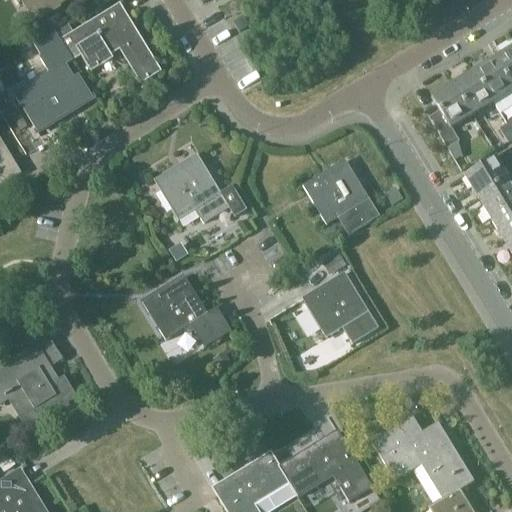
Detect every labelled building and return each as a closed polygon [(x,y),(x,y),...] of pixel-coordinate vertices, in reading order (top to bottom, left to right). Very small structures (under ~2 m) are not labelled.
[(19,0),(33,22),(68,0),(19,0)] [(120,4),(72,34),(66,24),(54,31),(62,44),(73,62),(81,57),(91,74),(113,60),(111,56),(119,51),(141,85),(161,73),(133,26),(131,28),(118,8),(121,6),(120,4)] [(55,48),(62,44),(54,31),(33,45),(41,57),(39,58),(49,74),(14,95),(37,133),(93,99),(78,76),(74,78),(55,48)] [(511,49),(495,60),(511,86),(511,49)] [(511,86),(495,60),(488,64),(474,72),(494,105),(511,93),(511,86)] [(474,72),(453,85),(473,117),(494,105),(474,72)] [(453,85),(446,90),(432,99),(439,112),(428,119),(447,150),(459,142),(452,130),(473,117),(453,85)] [(511,141),(511,134),(506,125),(499,130),(508,145),(511,141)] [(0,187),(21,175),(5,148),(2,150),(0,147),(0,187)] [(234,219),(247,212),(232,187),(220,195),(197,156),(154,182),(179,222),(195,212),(203,225),(229,209),(234,219)] [(460,158),(454,162),(460,170),(465,167),(460,158)] [(478,200),(480,198),(511,178),(511,177),(509,180),(496,159),(464,178),(478,200)] [(348,237),(379,218),(345,161),(303,187),(326,227),(338,220),(348,237)] [(511,178),(480,198),(478,200),(491,221),(511,207),(511,178)] [(396,190),(385,196),(392,208),(403,201),(396,190)] [(503,242),(506,241),(511,236),(511,207),(491,221),(503,242)] [(511,236),(506,241),(503,242),(511,255),(511,236)] [(176,265),(188,258),(184,250),(176,248),(169,253),(176,265)] [(339,255),(322,265),(329,278),(346,267),(339,255)] [(205,350),(232,333),(217,308),(207,314),(184,276),(141,303),(165,342),(183,332),(186,333),(188,333),(190,333),(194,332),(205,350)] [(326,340),(368,315),(344,276),(302,301),(326,340)] [(64,412),(79,402),(64,377),(58,380),(51,368),(63,361),(50,340),(38,347),(0,369),(0,406),(8,402),(29,435),(51,421),(45,411),(58,402),(64,412)] [(224,353),(213,360),(221,373),(232,366),(224,353)] [(367,404),(356,411),(364,425),(376,418),(367,404)] [(428,510),(473,483),(448,441),(444,444),(434,427),(418,436),(407,417),(369,440),(381,459),(395,483),(421,467),(442,501),(428,509),(428,510)] [(323,446),(320,442),(279,467),(271,453),(270,454),(298,499),(333,478),(349,503),(372,489),(339,436),(323,446)] [(298,499),(270,454),(229,479),(231,483),(214,494),(225,511),(258,511),(255,506),(289,486),(297,499),(298,499)] [(27,489),(16,473),(0,482),(0,511),(46,511),(31,487),(27,489)] [(472,511),(461,491),(474,483),(473,483),(428,510),(429,511),(472,511)]
